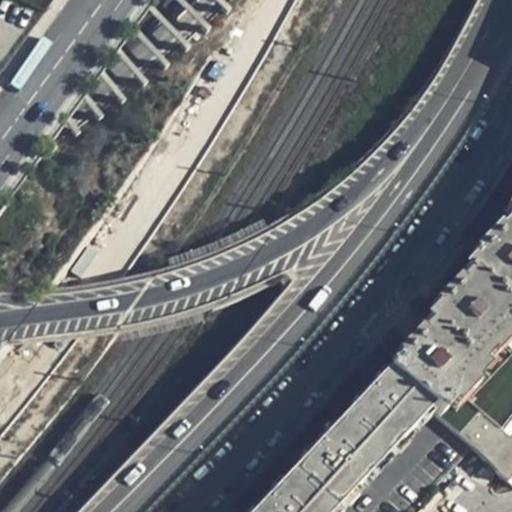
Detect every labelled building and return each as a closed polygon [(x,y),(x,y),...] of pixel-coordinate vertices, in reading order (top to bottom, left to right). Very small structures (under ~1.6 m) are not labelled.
[(511,197),(501,219),(511,224),(511,197)] [(496,435),(511,415),(511,229),(453,298),(435,318),(394,367),(449,418),(460,406),(496,435)] [(394,367),(383,379),(433,424),(467,453),(505,487),(511,479),(511,448),(496,435),(460,406),(449,418),(394,367)] [(433,424),(383,379),(367,397),(417,443),(433,424)] [(417,443),(367,397),(340,426),(390,473),(417,443)] [(433,424),(417,443),(426,448),(423,452),(437,464),(444,458),(454,467),(467,453),(433,424)] [(340,426),(260,511),(354,511),(390,473),(340,426)] [(426,448),(417,443),(390,473),(420,503),(425,498),(454,467),(444,458),(437,464),(423,452),(426,448)] [(354,511),(412,511),(420,503),(390,473),(354,511)]
